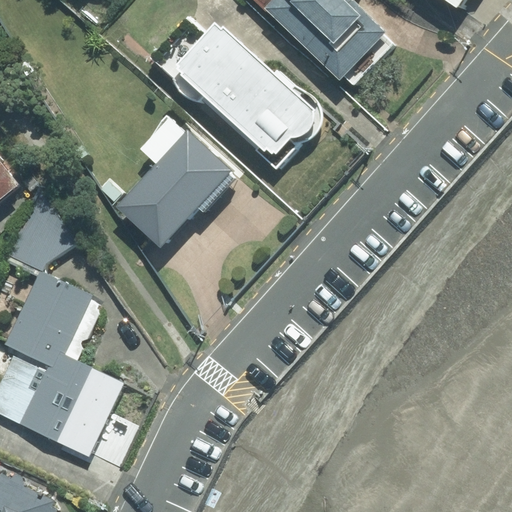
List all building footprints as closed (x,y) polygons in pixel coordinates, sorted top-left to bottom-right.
[(360,85),(400,43),(392,36),(395,33),(360,0),(282,0),(273,9),(348,82),(352,77),(360,85)] [(451,0),(466,10),(472,0),(451,0)] [(203,99),(280,169),(305,142),(304,132),(323,112),(223,24),(212,36),(192,18),(154,60),(201,101),(203,99)] [(194,133),(187,126),(159,157),(166,163),(125,207),(171,249),(243,170),(198,129),(194,133)] [(0,151),(0,202),(24,186),(0,151)] [(48,272),(51,263),(80,244),(42,189),(11,255),(48,272)] [(63,355),(67,357),(96,297),(44,272),(10,341),(46,358),(59,364),(63,355)] [(59,364),(46,358),(42,367),(17,355),(0,391),(0,411),(78,449),(112,378),(67,357),(63,355),(59,364)] [(0,474),(0,511),(60,511),(62,509),(57,507),(61,500),(6,474),(4,476),(0,474)]
